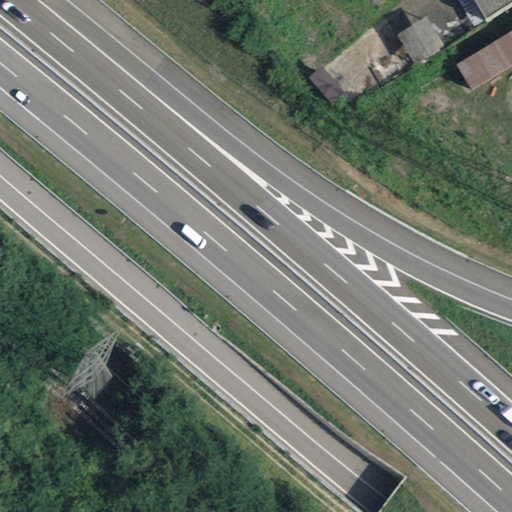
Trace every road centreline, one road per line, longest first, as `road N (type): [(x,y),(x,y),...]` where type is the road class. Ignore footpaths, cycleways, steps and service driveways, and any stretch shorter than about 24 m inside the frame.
road 1 (motorway): [(0,76),(511,510)]
road 2 (motorway): [(511,435),(0,10)]
road 3 (motorway): [(511,303),(365,230),(59,0)]
road 4 (motorway): [(0,187),(407,511)]
road 5 (track): [(0,221),(338,511)]
